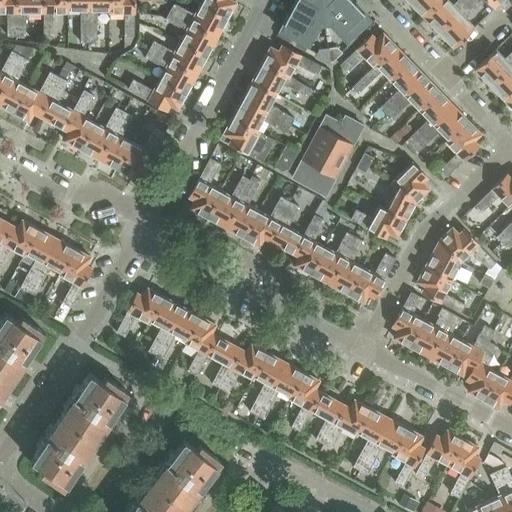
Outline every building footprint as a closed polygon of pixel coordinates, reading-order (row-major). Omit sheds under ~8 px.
[(7,35),(17,35),(16,0),(0,0),(0,11),(7,12),(7,35)] [(26,12),(44,11),(44,0),(16,0),(17,35),(26,35),(26,12)] [(69,12),(69,9),(68,0),(44,0),(44,11),(44,35),(53,35),(53,12),(69,12)] [(81,41),(89,41),(89,0),(68,0),(69,9),(81,9),(81,41)] [(89,0),(89,41),(97,41),(97,9),(109,9),(109,0),(89,0)] [(109,0),(109,9),(109,12),(125,12),(125,36),(134,36),(134,0),(109,0)] [(201,0),(200,3),(226,18),(235,2),(231,0),(201,0)] [(323,23),(320,0),(294,0),(279,29),(307,44),(318,24),(323,23)] [(320,0),(323,23),(329,22),(345,39),(368,17),(351,0),(320,0)] [(410,0),(408,2),(422,16),(439,0),(410,0)] [(456,0),(452,4),(448,0),(439,0),(422,16),(439,33),(446,26),(445,25),(470,0),(456,0)] [(465,18),(482,1),(481,0),(470,0),(445,25),(446,26),(439,33),(452,48),(474,27),(465,18)] [(169,11),(216,36),(226,18),(200,3),(194,14),(175,4),(173,5),(169,11)] [(216,36),(169,11),(165,19),(185,30),(180,41),(206,55),(216,36)] [(276,35),(324,61),(329,60),(328,48),(319,49),(307,44),(279,29),(276,35)] [(363,55),(373,66),(395,45),(382,32),(376,39),(371,34),(339,64),(346,71),(363,55)] [(153,40),(149,49),(196,74),(206,55),(180,41),(174,52),(153,40)] [(0,89),(24,46),(14,45),(0,70),(0,89)] [(270,46),(261,62),(288,76),(295,63),(315,74),(320,66),(281,45),(278,51),(270,46)] [(381,70),(390,79),(409,60),(395,45),(373,66),(352,86),(358,92),(381,70)] [(0,104),(13,112),(27,86),(27,85),(16,80),(34,48),(24,46),(0,89),(0,104)] [(329,60),(330,64),(342,53),(336,47),(328,48),(329,60)] [(165,68),(159,79),(185,93),(196,74),(149,49),(144,57),(165,68)] [(474,70),(490,87),(498,80),(497,79),(511,64),(511,50),(504,58),(495,49),(474,70)] [(379,107),(385,113),(424,75),(409,60),(390,79),(399,88),(379,107)] [(261,62),(251,80),(276,94),(282,83),(306,96),(310,89),(288,76),(261,62)] [(490,87),(504,101),(511,93),(511,64),(497,79),(498,80),(490,87)] [(37,114),(54,124),(64,106),(56,101),(68,81),(64,79),(70,69),(63,66),(58,76),(37,114)] [(37,114),(58,76),(49,71),(38,92),(27,86),(13,112),(28,120),(33,112),(37,114)] [(410,100),(419,109),(438,90),(424,75),(385,113),(390,119),(410,100)] [(185,93),(159,79),(153,90),(132,79),(127,89),(166,110),(169,104),(177,108),(185,93)] [(251,80),(242,98),(292,125),(296,118),(270,105),(276,94),(251,80)] [(64,140),(79,148),(93,121),(82,115),(93,95),(83,90),(72,110),(64,106),(54,124),(68,131),(64,140)] [(404,141),(410,147),(453,105),(438,90),(419,109),(428,118),(404,141)] [(242,98),(232,116),(257,130),(263,119),(287,133),(292,125),(242,98)] [(439,130),(447,139),(467,120),(453,105),(410,147),(415,152),(439,130)] [(99,159),(124,112),(115,107),(104,127),(93,121),(79,148),(99,159)] [(117,169),(132,142),(120,136),(132,116),(124,112),(99,159),(117,169)] [(292,177),(324,194),(362,124),(344,115),(340,122),(325,114),(292,177)] [(257,130),(232,116),(220,139),(261,161),(273,139),(258,132),(259,131),(257,130)] [(467,120),(447,139),(445,141),(456,152),(440,168),(446,175),(478,144),(473,140),(480,133),(467,120)] [(132,142),(117,169),(132,177),(137,169),(143,172),(164,133),(154,128),(143,148),(132,142)] [(285,146),(273,167),(281,172),(287,170),(297,152),(285,146)] [(366,150),(361,159),(370,163),(374,154),(366,150)] [(190,208),(205,216),(219,189),(208,183),(219,163),(209,158),(188,197),(194,200),(190,208)] [(370,163),(361,159),(356,168),(365,172),(370,163)] [(411,162),(394,179),(415,200),(428,188),(421,181),(426,177),(411,162)] [(511,209),(511,208),(511,177),(511,179),(506,174),(474,204),(484,214),(500,198),(511,209)] [(205,216),(223,226),(249,179),(241,175),(230,195),(219,189),(205,216)] [(223,226),(243,237),(257,210),(246,204),(259,180),(251,175),(249,179),(223,226)] [(386,209),(405,219),(415,200),(394,179),(393,178),(389,184),(397,188),(386,209)] [(263,237),(267,239),(288,200),(279,195),(268,216),(257,210),(243,237),(259,245),(263,237)] [(267,239),(292,253),(302,234),(286,226),(297,205),(288,200),(267,239)] [(334,210),(342,214),(346,206),(338,202),(334,210)] [(405,219),(386,209),(378,205),(372,217),(355,208),(350,218),(385,237),(388,231),(396,235),(405,219)] [(294,264),(309,272),(323,246),(312,240),(323,219),(313,214),(302,234),(292,253),(299,256),(294,264)] [(0,245),(11,224),(0,218),(0,245)] [(23,255),(24,252),(38,228),(22,219),(17,227),(11,224),(0,245),(0,265),(10,247),(23,255)] [(511,220),(496,236),(501,242),(511,231),(511,220)] [(451,226),(438,238),(459,260),(460,260),(470,250),(488,268),(494,262),(463,228),(458,233),(451,226)] [(20,286),(27,290),(55,237),(38,228),(24,252),(35,258),(20,286)] [(309,272),(328,283),(354,235),(345,231),(334,251),(323,246),(309,272)] [(511,242),(511,231),(501,242),(507,248),(511,242)] [(328,283),(348,293),(362,266),(351,260),(362,240),(354,235),(328,283)] [(55,237),(27,290),(34,294),(49,266),(60,272),(73,247),(55,237)] [(438,238),(424,264),(451,279),(461,260),(460,260),(459,260),(438,238)] [(73,247),(60,272),(59,274),(71,280),(60,301),(70,306),(91,267),(85,264),(90,256),(73,247)] [(362,266),(348,293),(363,301),(367,293),(373,296),(394,257),(384,252),(373,272),(362,266)] [(451,279),(424,264),(416,280),(424,285),(421,291),(460,312),(464,303),(444,292),(451,279)] [(493,279),(484,274),(479,282),(489,287),(493,279)] [(148,322),(150,320),(163,295),(147,287),(142,295),(137,292),(115,331),(124,335),(135,315),(148,322)] [(408,345),(422,318),(411,312),(420,296),(410,291),(392,325),(397,328),(393,337),(408,345)] [(148,350),(155,353),(181,305),(163,295),(150,320),(161,326),(148,350)] [(199,315),(181,305),(155,353),(162,357),(175,333),(186,339),(199,315)] [(408,345),(427,355),(451,312),(441,307),(437,314),(439,315),(434,324),(422,318),(408,345)] [(4,312),(0,318),(0,372),(11,380),(44,332),(21,316),(18,321),(4,312)] [(427,355),(447,366),(461,339),(450,333),(455,324),(456,325),(460,318),(451,312),(427,355)] [(199,315),(186,339),(185,342),(198,349),(187,369),(195,374),(206,353),(216,335),(211,332),(215,323),(199,315)] [(466,366),(471,369),(487,340),(488,341),(494,330),(484,325),(472,345),(461,339),(447,366),(462,374),(466,366)] [(216,335),(206,353),(222,362),(211,382),(220,387),(241,348),(216,335)] [(467,390),(483,399),(497,372),(486,366),(497,346),(488,341),(487,340),(471,369),(465,379),(471,382),(467,390)] [(252,378),(254,376),(267,351),(251,343),(246,351),(241,348),(220,387),(228,391),(239,371),(252,378)] [(256,414),(284,361),(267,351),(254,376),(264,382),(249,410),(256,414)] [(288,397),(289,395),(302,371),(284,361),(256,414),(263,418),(277,392),(288,397)] [(299,430),(311,407),(320,391),(314,387),(318,379),(302,371),(289,395),(303,402),(291,425),(299,430)] [(0,396),(11,380),(0,372),(0,396)] [(89,372),(59,416),(95,440),(128,392),(105,377),(102,381),(89,372)] [(509,402),(511,396),(511,380),(497,372),(483,399),(498,407),(503,399),(509,402)] [(315,438),(323,443),(344,404),(320,391),(311,407),(327,415),(315,438)] [(353,433),(354,430),(367,406),(354,398),(349,406),(344,404),(323,443),(331,447),(342,427),(353,433)] [(352,466),(359,470),(388,417),(367,406),(354,430),(368,437),(352,466)] [(95,440),(59,416),(30,459),(43,468),(40,473),(63,488),(95,440)] [(382,445),(393,451),(406,427),(388,417),(359,470),(367,473),(382,445)] [(406,427),(393,451),(392,453),(405,460),(394,481),(402,486),(423,447),(417,443),(422,435),(406,427)] [(434,458),(447,465),(462,438),(446,430),(441,438),(435,435),(415,474),(423,478),(434,458)] [(462,438),(447,465),(461,472),(450,492),(458,497),(479,458),(473,455),(477,446),(462,438)] [(183,439),(151,480),(185,507),(220,461),(198,444),(195,449),(183,439)] [(493,441),(489,449),(498,455),(503,446),(493,441)] [(511,479),(505,466),(497,469),(511,501),(511,479)] [(498,495),(487,500),(493,511),(511,511),(511,501),(497,469),(488,473),(498,495)] [(151,480),(125,511),(181,511),(185,507),(151,480)] [(493,511),(487,500),(465,510),(466,511),(493,511)]
